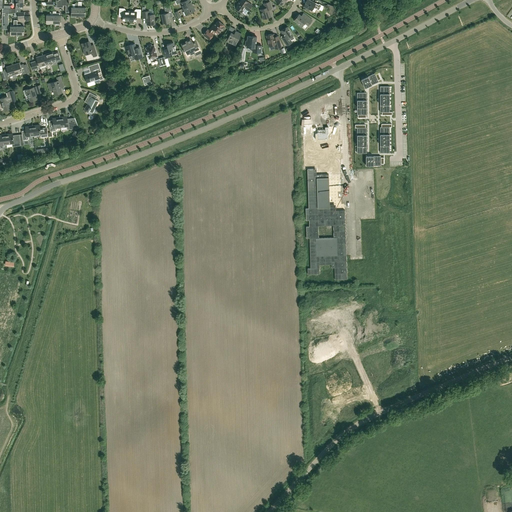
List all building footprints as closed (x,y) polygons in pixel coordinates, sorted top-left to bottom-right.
[(185,0),(184,1),(183,0),(176,0),(175,1),(177,4),(181,2),(184,8),(192,4),(190,0),(185,0)] [(245,0),(239,0),(240,0),(235,7),(242,12),(245,14),(248,10),(252,5),(246,0),(245,0)] [(316,0),(315,3),(309,0),(306,0),(304,6),(306,7),(305,10),(309,12),(310,9),(312,10),(313,7),(319,10),(323,2),(319,0),(316,0)] [(263,19),(271,16),(268,9),(272,8),(270,1),(263,3),(265,8),(260,9),(263,19)] [(170,22),(169,14),(172,13),(170,7),(170,5),(169,4),(164,6),(164,8),(165,13),(161,14),(163,23),(170,22)] [(186,15),(189,14),(189,13),(195,10),(192,4),(184,8),(185,11),(184,11),(186,15)] [(129,21),(130,11),(125,11),(126,9),(124,8),(119,8),(119,16),(123,17),(122,21),(129,21)] [(140,18),(141,9),(136,9),(135,10),(134,11),(130,11),(129,21),(136,21),(136,17),(140,18)] [(149,14),(149,11),(142,11),(143,18),(146,17),(147,25),(155,24),(154,14),(149,14)] [(15,13),(15,12),(6,13),(5,23),(8,23),(8,13),(15,13)] [(304,18),(299,14),(294,20),(298,22),(297,23),(302,26),(305,23),(308,25),(312,20),(307,16),(304,18)] [(218,33),(225,25),(218,20),(213,26),(212,26),(209,30),(207,29),(203,34),(209,39),(213,34),(212,33),(214,30),(218,33)] [(287,45),(289,44),(287,40),(293,35),(287,27),(281,31),(285,37),(282,38),(287,45)] [(235,46),(241,33),(235,30),(234,33),(228,31),(226,35),(229,37),(226,41),(235,46)] [(278,35),(274,36),(274,34),(266,36),(269,46),(274,44),(275,48),(281,47),(279,39),(278,35)] [(252,36),(248,36),(247,41),(246,41),(245,45),(247,45),(246,45),(250,46),(250,47),(253,47),(252,51),(261,52),(262,45),(256,45),(257,37),(252,36)] [(193,44),(191,39),(187,41),(187,42),(182,45),(183,48),(184,50),(185,52),(186,54),(193,51),(195,55),(201,52),(197,42),(193,44)] [(90,45),(89,41),(82,43),(86,54),(92,52),(93,57),(97,55),(93,44),(90,45)] [(166,57),(174,55),(173,53),(176,52),(173,42),(167,44),(167,47),(166,47),(167,48),(164,49),(166,57)] [(142,57),(141,51),(139,47),(136,48),(135,44),(125,46),(128,56),(134,54),(135,59),(142,57)] [(152,46),(151,45),(150,44),(148,45),(148,46),(148,47),(146,47),(148,54),(146,55),(149,63),(151,62),(150,59),(158,56),(154,45),(152,46)] [(57,63),(55,55),(53,51),(43,55),(46,65),(51,63),(51,65),(52,65),(57,63)] [(34,71),(40,69),(40,67),(46,65),(43,55),(36,57),(37,60),(37,61),(31,63),(34,71)] [(160,66),(166,64),(165,59),(164,57),(158,59),(160,66)] [(21,67),(20,62),(13,64),(16,74),(22,72),(23,74),(30,72),(27,65),(21,67)] [(85,74),(87,82),(88,85),(89,85),(95,84),(94,80),(99,78),(100,80),(103,79),(102,74),(99,66),(98,63),(88,66),(89,69),(90,73),(85,74)] [(17,77),(16,74),(13,64),(6,66),(7,69),(4,70),(7,79),(11,78),(10,76),(12,75),(13,78),(17,77)] [(62,92),(60,87),(63,87),(60,76),(57,77),(58,81),(48,84),(50,90),(54,89),(55,94),(62,92)] [(367,76),(363,78),(367,85),(371,83),(367,76)] [(29,95),(31,101),(37,99),(36,94),(42,92),(40,85),(27,89),(27,90),(23,91),(25,96),(29,95)] [(5,110),(11,108),(10,103),(17,101),(13,91),(10,92),(9,92),(11,95),(1,99),(5,110)] [(85,109),(88,110),(87,112),(91,114),(92,112),(95,114),(97,109),(94,108),(98,101),(96,99),(97,96),(90,92),(86,100),(89,101),(85,109)] [(67,120),(67,116),(60,117),(61,127),(67,127),(67,129),(72,128),(71,119),(67,120)] [(61,127),(60,117),(53,118),(53,120),(51,120),(50,120),(49,120),(50,131),(55,130),(55,128),(61,127)] [(40,128),(40,125),(33,126),(34,136),(40,135),(40,138),(45,137),(45,135),(45,134),(44,128),(40,128)] [(22,131),(23,135),(23,140),(28,139),(28,136),(34,136),(33,126),(26,126),(26,130),(22,131)] [(318,167),(319,174),(342,173),(341,126),(327,126),(327,131),(320,131),(320,126),(306,126),(306,168),(318,167)] [(5,134),(7,144),(12,143),(13,146),(18,145),(21,145),(20,141),(20,136),(17,136),(13,137),(12,133),(5,134)] [(319,207),(332,207),(331,176),(319,176),(319,207)] [(335,237),(347,237),(347,224),(344,224),(344,198),(332,199),(332,210),(328,210),(328,211),(327,211),(327,218),(333,217),(333,223),(335,223),(335,237)]
